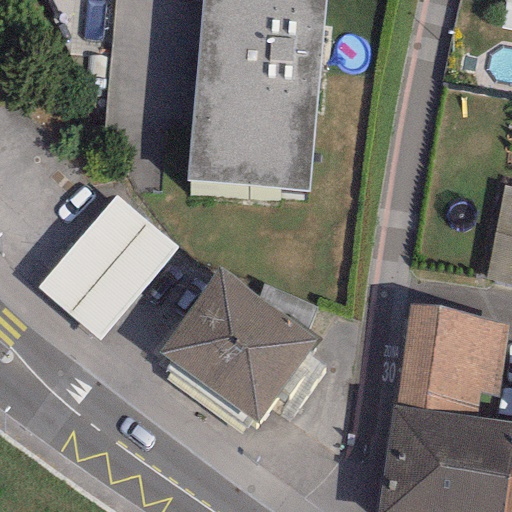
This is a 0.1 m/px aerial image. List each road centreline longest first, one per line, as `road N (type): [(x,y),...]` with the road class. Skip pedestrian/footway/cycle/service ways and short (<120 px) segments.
road 1 (residential): [(358,511),(460,0)]
road 2 (secondary): [(0,350),(214,511)]
